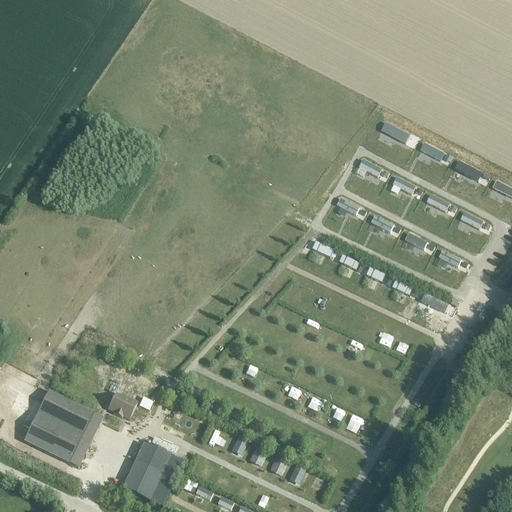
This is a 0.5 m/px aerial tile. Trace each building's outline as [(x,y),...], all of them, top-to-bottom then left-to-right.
[(48,390),(37,414),(23,443),(77,469),(89,446),(80,442),(94,413),(48,390)] [(114,397),(108,411),(115,414),(114,416),(121,420),(122,418),(129,421),(137,406),(130,403),(129,404),(114,397)] [(218,429),(214,438),(224,443),(228,433),(218,429)] [(153,439),(150,446),(173,457),(177,450),(153,439)] [(183,464),(144,445),(122,491),(161,509),(183,464)] [(328,490),(330,483),(317,478),(314,485),(328,490)] [(339,496),(344,484),(338,482),(336,487),(333,485),(330,492),(339,496)] [(192,483),(189,488),(201,493),(203,488),(192,483)]
